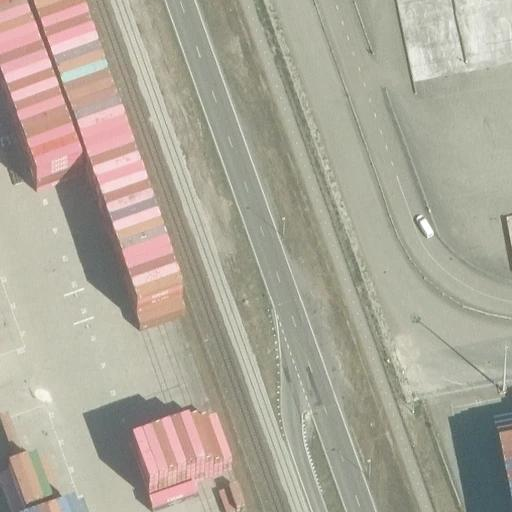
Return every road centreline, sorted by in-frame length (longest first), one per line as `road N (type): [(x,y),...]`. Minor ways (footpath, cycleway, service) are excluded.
road 1 (unclassified): [(357,511),(177,0)]
road 2 (unknown): [(488,12),(491,65),(465,159),(478,240)]
